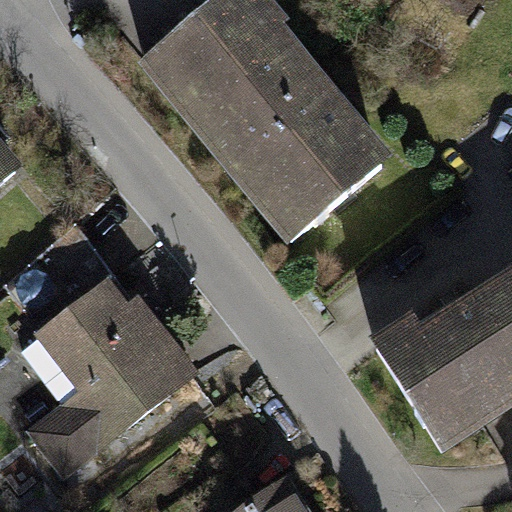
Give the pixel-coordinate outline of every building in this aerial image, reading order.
[(290,17),(276,0),(210,0),(139,60),(292,241),(396,154),(285,21),(290,17)] [(0,198),(28,175),(0,143),(0,198)] [(204,381),(144,304),(138,309),(78,232),(4,290),(41,337),(35,341),(78,396),(27,436),(67,487),(204,381)] [(511,260),(420,318),(413,308),(372,334),(445,450),(511,408),(511,260)] [(310,511),(293,486),(253,511),(310,511)]
